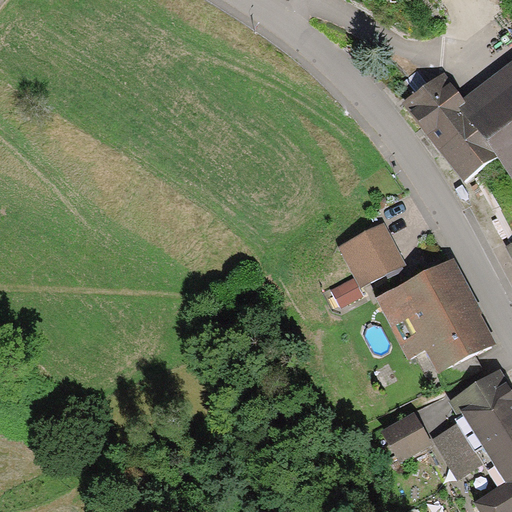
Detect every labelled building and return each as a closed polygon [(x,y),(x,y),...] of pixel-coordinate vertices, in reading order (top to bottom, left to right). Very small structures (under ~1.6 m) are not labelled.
[(467,104),(459,110),(497,159),(511,178),(511,64),(464,100),(467,104)] [(465,184),(497,159),(459,110),(467,104),(464,100),(445,73),(404,105),(465,184)] [(406,265),(384,224),(339,248),(355,278),(331,291),(341,309),(365,297),(361,289),(406,265)] [(469,288),(455,261),(376,301),(407,363),(426,354),(437,376),(440,374),(476,356),(497,345),(485,321),(469,288)] [(476,356),(440,374),(448,389),(483,371),(476,356)] [(511,511),(511,389),(500,371),(449,402),(459,419),(456,421),(459,425),(433,441),(459,482),(484,466),(498,489),(475,504),(479,511),(511,511)] [(415,415),(383,434),(401,465),(433,446),(415,415)]
